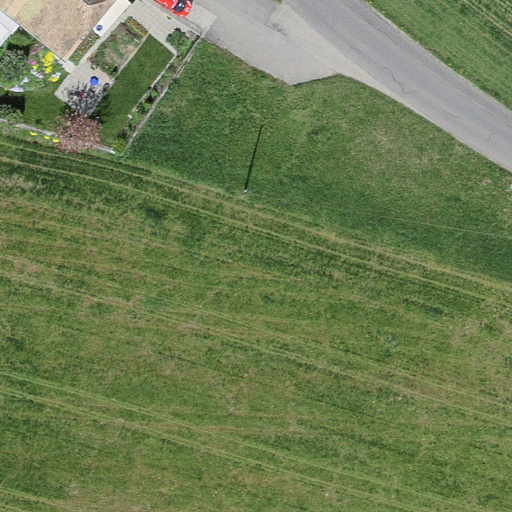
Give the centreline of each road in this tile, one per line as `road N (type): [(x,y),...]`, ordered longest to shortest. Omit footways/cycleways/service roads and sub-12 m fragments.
road 1 (tertiary): [(323,0),(511,141)]
road 2 (track): [(352,25),(273,34),(244,27),(204,0)]
